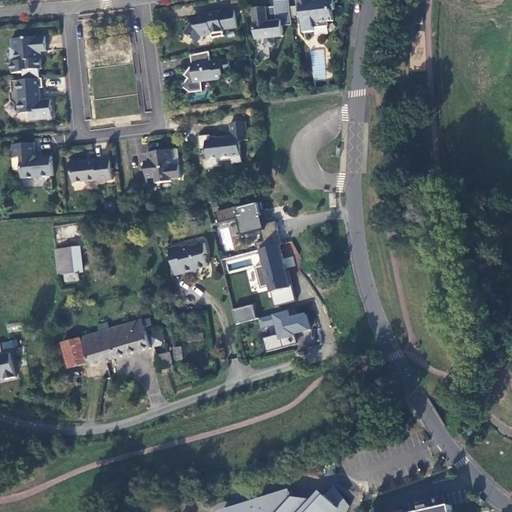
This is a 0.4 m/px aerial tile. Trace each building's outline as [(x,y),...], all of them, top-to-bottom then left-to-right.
[(292,20),(289,0),(281,0),(275,1),(276,7),(276,13),(275,13),(273,11),(269,12),(268,12),(268,8),(268,7),(253,9),(257,40),(266,39),(266,45),(269,47),(274,47),(276,44),(275,37),(284,36),(283,26),(282,21),(289,20),(292,20)] [(297,0),(300,16),(303,15),(304,33),(315,32),(315,28),(329,26),(328,22),(334,21),(333,10),(336,10),(335,3),(337,3),(338,0),(320,0),(319,0),(297,0)] [(220,11),(201,15),(197,21),(193,22),(185,33),(199,43),(203,37),(213,35),(213,38),(224,36),(223,30),(238,27),(235,11),(220,14),(220,11)] [(40,69),(43,69),(41,56),(39,56),(39,52),(47,51),(46,36),(12,39),(13,48),(17,52),(18,61),(12,62),(13,74),(24,73),(25,73),(25,71),(40,69)] [(192,76),(183,87),(191,93),(204,91),(203,82),(232,78),(230,60),(212,62),(210,52),(192,56),(194,66),(188,73),(192,76)] [(25,80),(40,79),(40,69),(25,71),(25,73),(24,73),(25,80)] [(40,88),(44,88),(43,79),(40,79),(25,80),(13,81),(13,92),(11,92),(12,101),(16,104),(17,111),(20,114),(31,113),(31,121),(53,119),(51,100),(46,100),(44,102),(41,100),(40,88)] [(221,158),(228,157),(228,160),(233,160),(233,163),(242,162),(240,141),(248,140),(246,122),(230,124),(232,139),(223,140),(221,138),(217,137),(213,137),(211,137),(210,135),(200,137),(201,148),(208,147),(208,150),(206,151),(207,156),(209,156),(209,159),(221,158)] [(14,158),(21,157),(23,179),(54,176),(52,157),(39,158),(36,156),(35,143),(12,145),(14,158)] [(179,165),(172,166),(171,160),(174,159),(173,150),(149,153),(150,162),(145,162),(147,179),(156,178),(157,184),(172,182),(171,180),(181,178),(179,165)] [(73,174),(74,183),(87,181),(87,183),(113,180),(110,158),(90,161),(90,163),(84,163),(83,161),(69,163),(70,172),(73,174)] [(238,206),(216,211),(219,223),(240,217),(244,233),(261,229),(264,241),(257,244),(258,251),(282,244),(276,221),(266,224),(260,202),(238,208),(238,206)] [(169,249),(176,275),(186,273),(186,275),(193,273),(195,270),(209,267),(206,256),(207,253),(205,243),(192,246),(189,245),(182,247),(181,245),(169,249)] [(77,247),(56,250),(59,276),(81,273),(77,247)] [(254,306),(234,311),(237,325),(257,320),(254,306)] [(291,311),(259,319),(261,329),(276,326),(278,335),(264,338),(267,353),(294,347),(295,350),(321,344),(317,324),(310,325),(308,314),(292,318),(291,311)] [(143,320),(83,338),(91,366),(151,348),(143,320)] [(82,337),(45,348),(53,374),(89,364),(82,337)] [(12,342),(0,345),(0,379),(6,378),(6,380),(17,377),(11,353),(15,353),(12,342)] [(181,347),(172,347),(173,361),(183,360),(181,347)] [(173,367),(170,352),(158,355),(161,370),(173,367)] [(289,493),(229,511),(346,511),(349,507),(335,488),(314,510),(311,507),(315,502),(292,499),(289,493)]
